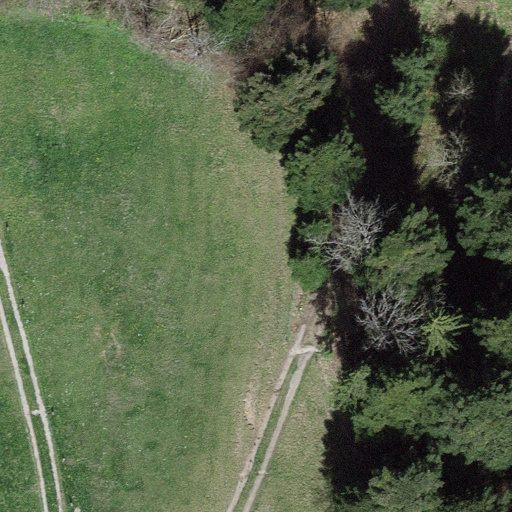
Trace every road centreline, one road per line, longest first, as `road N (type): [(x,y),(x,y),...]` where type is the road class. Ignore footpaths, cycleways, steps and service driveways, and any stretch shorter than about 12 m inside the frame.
road 1 (track): [(390,0),(291,365),(232,511)]
road 2 (track): [(51,511),(0,272)]
